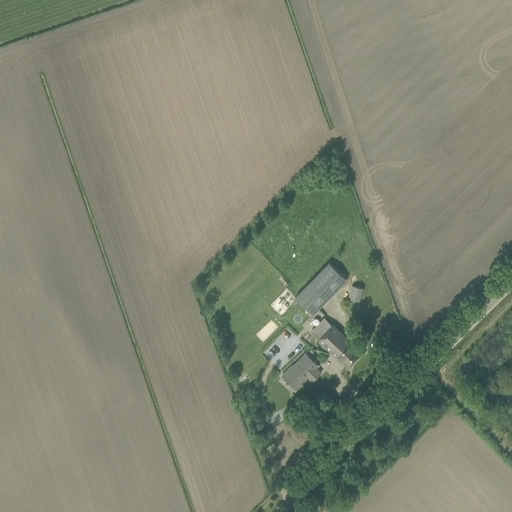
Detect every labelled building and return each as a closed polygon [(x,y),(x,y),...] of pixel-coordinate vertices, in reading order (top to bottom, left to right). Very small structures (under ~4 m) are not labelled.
[(313,315),(347,280),(328,262),(295,297),(313,315)] [(361,299),(362,286),(352,286),(351,299),(361,299)] [(324,318),(317,326),(323,332),(317,339),(340,360),(347,367),(361,352),(354,345),(324,318)] [(283,377),(280,379),(285,383),(287,381),(295,389),(322,360),(309,347),(282,376),(283,377)] [(242,386),(251,381),(246,372),(237,377),(242,386)]
